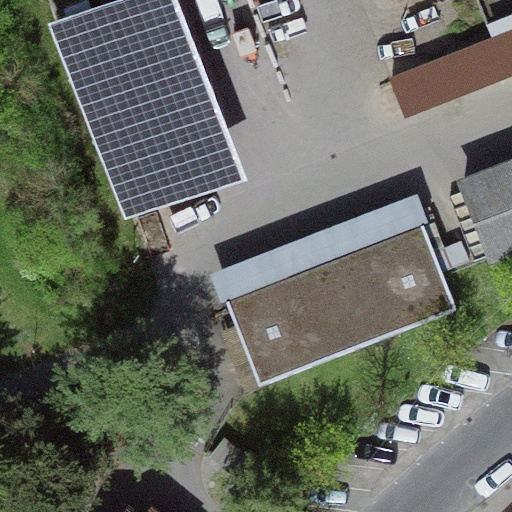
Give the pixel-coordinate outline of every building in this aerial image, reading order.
[(183,0),(78,0),(47,12),(124,209),(246,162),(183,0)] [(492,40),(391,80),(406,120),(511,78),(511,14),(486,25),(492,40)] [(511,172),(466,190),(465,189),(463,190),(491,262),(493,261),(493,260),(511,252),(511,172)] [(417,196),(211,276),(222,305),(226,304),(423,227),(428,225),(417,196)] [(423,227),(226,304),(259,388),(280,380),(456,311),(444,280),(423,227)] [(110,393),(83,403),(103,452),(130,441),(110,393)]
